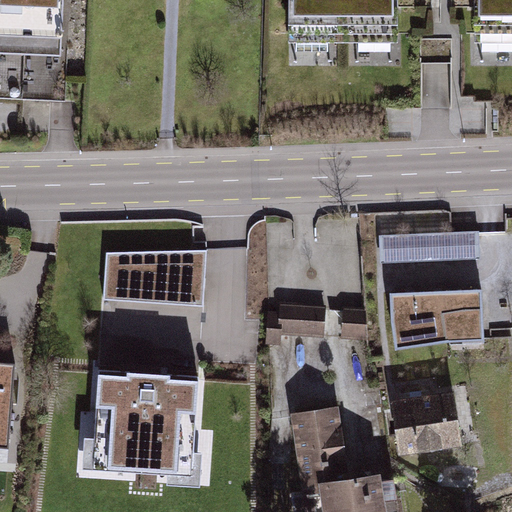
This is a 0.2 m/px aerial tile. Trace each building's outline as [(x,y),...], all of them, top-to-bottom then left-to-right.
[(69,0),(0,0),(0,100),(69,107),(69,0)] [(394,0),(297,0),(298,34),(396,31),(394,0)] [(511,0),(478,0),(479,30),(511,29),(511,0)] [(380,237),(381,262),(479,258),(478,233),(380,237)] [(207,249),(107,253),(103,299),(204,306),(207,249)] [(480,287),(390,291),(391,313),(397,347),(448,338),(482,336),(480,287)] [(270,311),(269,343),(281,343),(281,336),(325,337),(326,305),(284,303),(284,311),(270,311)] [(366,307),(343,308),(344,339),(366,339),(366,307)] [(14,363),(0,361),(0,444),(8,446),(14,363)] [(193,396),(71,390),(66,491),(188,497),(193,396)] [(455,390),(392,400),(401,452),(464,442),(455,390)] [(291,413),(305,492),(322,489),(326,511),(389,511),(383,472),(350,477),(338,405),(291,413)]
